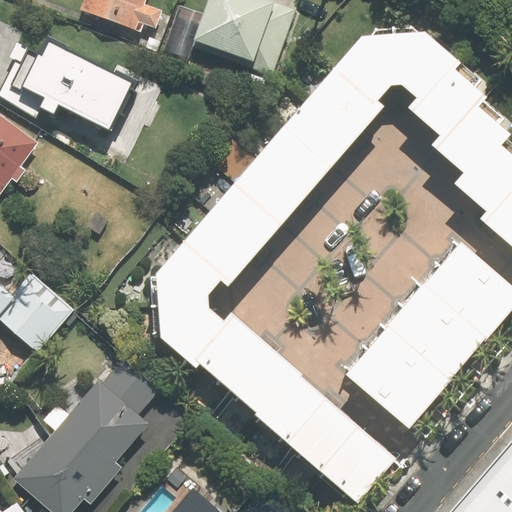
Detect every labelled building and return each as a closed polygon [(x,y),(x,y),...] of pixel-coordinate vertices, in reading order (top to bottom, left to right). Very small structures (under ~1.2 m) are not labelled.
[(83,0),(80,11),(138,31),(141,24),(157,30),(164,10),(148,4),(149,0),(83,0)] [(210,0),(205,15),(193,49),(276,77),(299,10),(269,0),(210,0)] [(108,31),(86,25),(80,45),(102,52),(108,31)] [(78,121),(86,125),(100,97),(125,110),(139,83),(31,30),(4,84),(78,121)] [(364,38),(338,67),(380,103),(394,87),(405,87),(421,101),(456,69),(462,64),(427,33),(364,38)] [(311,97),(285,127),(334,169),(360,139),(386,108),(380,103),(338,67),(311,97)] [(487,95),(456,69),(421,101),(411,110),(444,138),(477,105),(487,95)] [(435,147),(468,177),(504,146),(511,138),(511,136),(477,105),(444,138),(435,147)] [(0,197),(40,145),(0,115),(0,197)] [(69,137),(104,156),(114,140),(86,125),(78,121),(69,137)] [(137,180),(157,147),(122,127),(114,140),(104,156),(102,160),(137,180)] [(285,127),(235,185),(283,227),(334,169),(285,127)] [(511,152),(504,146),(468,177),(457,186),(491,213),(511,193),(511,152)] [(183,245),(185,246),(225,281),(231,286),(283,227),(235,185),(183,245)] [(511,193),(491,213),(483,220),(511,245),(511,193)] [(489,340),(511,312),(511,282),(465,242),(427,286),(489,340)] [(201,366),(195,360),(228,322),(212,309),(211,296),(225,281),(185,246),(160,275),(163,338),(199,369),(201,366)] [(32,277),(14,298),(0,314),(0,371),(12,381),(72,310),(32,277)] [(0,314),(14,298),(0,286),(0,314)] [(450,384),(489,340),(427,286),(388,330),(450,384)] [(201,366),(231,391),(270,345),(234,315),(228,322),(195,360),(201,366)] [(411,428),(450,384),(388,330),(349,374),(411,428)] [(231,391),(263,418),(302,373),(270,345),(231,391)] [(329,396),(302,373),(263,418),(290,441),(329,396)] [(118,462),(151,424),(100,380),(15,479),(53,511),(75,511),(86,499),(92,504),(124,468),(118,462)] [(363,424),(329,396),(290,441),(324,470),(363,424)] [(400,456),(363,424),(324,470),(361,502),(400,456)] [(511,511),(511,446),(454,511),(511,511)] [(174,511),(220,511),(194,489),(174,511)] [(249,511),(276,511),(261,499),(249,511)] [(0,511),(26,511),(20,503),(7,511),(0,511)]
